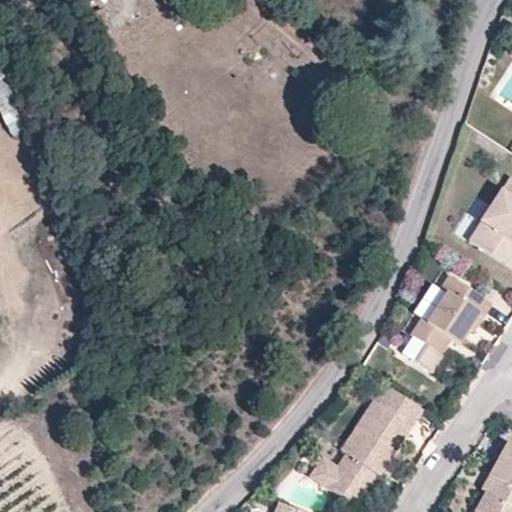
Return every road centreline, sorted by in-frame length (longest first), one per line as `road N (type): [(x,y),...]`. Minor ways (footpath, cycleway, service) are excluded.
road 1 (unclassified): [(492,0),(387,289),(299,422),(211,511)]
road 2 (residential): [(511,374),(481,403),(412,511)]
